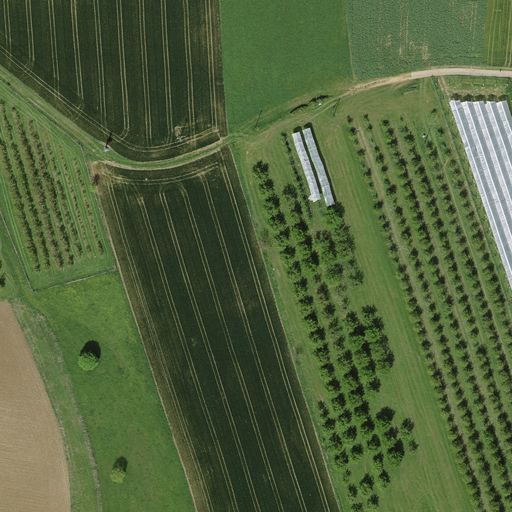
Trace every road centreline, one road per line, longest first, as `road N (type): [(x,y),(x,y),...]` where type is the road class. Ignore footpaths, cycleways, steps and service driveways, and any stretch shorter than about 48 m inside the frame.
road 1 (track): [(257,138),(384,81),(511,76)]
road 2 (track): [(0,71),(132,171),(222,142)]
